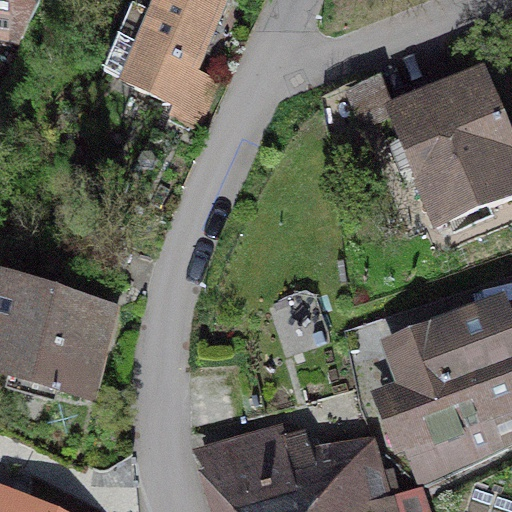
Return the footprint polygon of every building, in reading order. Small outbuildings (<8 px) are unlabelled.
[(31,0),(0,0),(0,52),(29,54),(31,0)] [(222,0),(156,0),(112,103),(202,142),(221,98),(187,83),(222,0)] [(511,151),(485,88),(387,129),(436,247),(511,215),(511,151)] [(105,313),(4,287),(0,304),(0,374),(84,396),(105,313)] [(407,394),(386,402),(421,488),(498,453),(479,409),(511,396),(511,366),(509,357),(511,356),(511,343),(500,313),(433,338),(434,341),(393,356),(407,394)] [(211,465),(225,511),(361,511),(368,510),(351,449),(309,461),(303,439),(211,465)] [(383,506),(368,510),(361,511),(426,511),(420,493),(400,500),(395,487),(379,493),(383,506)] [(10,499),(0,494),(0,511),(33,511),(9,501),(10,499)]
